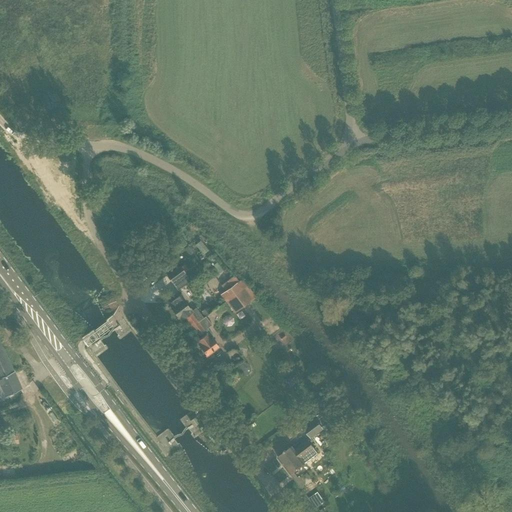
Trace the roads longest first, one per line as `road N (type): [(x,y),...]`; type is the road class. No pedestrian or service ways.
road 1 (unclassified): [(87,147),(136,152),(232,210),(262,206),(352,143),(333,0)]
road 2 (unclassified): [(285,511),(103,255),(86,209),(87,147)]
road 3 (secondary): [(188,511),(0,268)]
